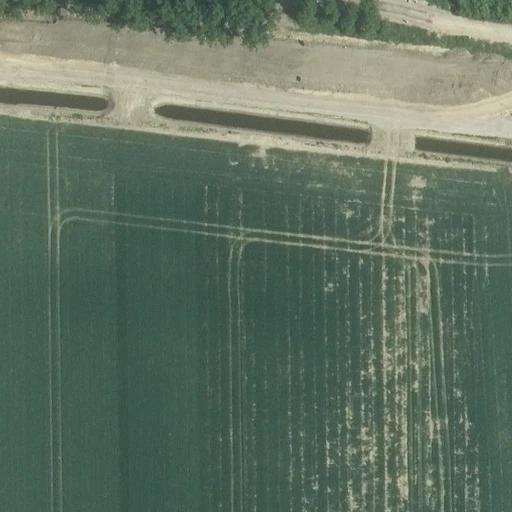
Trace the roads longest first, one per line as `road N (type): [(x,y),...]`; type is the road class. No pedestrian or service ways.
road 1 (track): [(0,73),(511,130)]
road 2 (tertiary): [(511,90),(376,70),(0,39)]
road 3 (unclassified): [(511,35),(258,0)]
